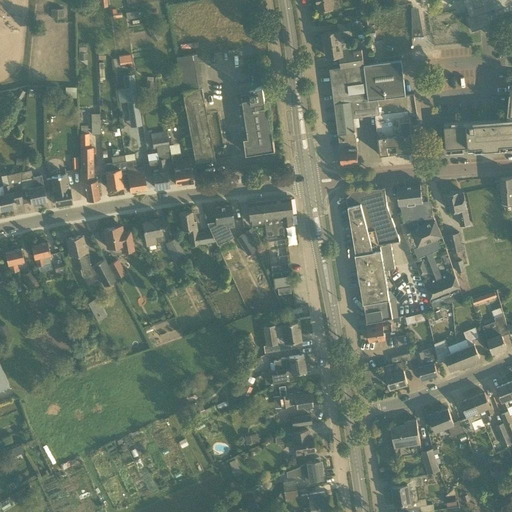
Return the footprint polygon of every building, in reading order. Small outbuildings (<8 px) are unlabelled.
[(317,0),(319,10),(333,8),(340,7),(338,0),(317,0)] [(511,0),(464,0),(470,15),(466,16),(472,31),(500,20),(498,14),(511,9),(511,0)] [(138,11),(126,13),(127,19),(139,17),(138,11)] [(432,33),(433,45),(460,41),(457,19),(455,12),(429,16),(432,33)] [(324,45),(326,45),(342,42),(341,36),(352,34),(350,22),(338,24),(339,30),(324,33),(325,37),(323,37),(324,45)] [(422,28),(412,29),(412,36),(424,36),(423,34),(422,28)] [(151,35),(154,41),(160,38),(157,32),(151,35)] [(343,48),(342,42),(326,45),(324,45),(325,53),(327,52),(328,57),(340,55),(342,55),(343,66),(364,63),(362,49),(354,50),(354,47),(343,48)] [(129,54),(116,55),(117,66),(130,66),(129,54)] [(401,57),(401,55),(384,57),(384,62),(373,63),(364,64),(364,63),(343,66),(341,66),(330,68),(337,124),(341,149),(342,165),(359,164),(358,147),(354,117),(375,114),(380,113),(376,86),(404,82),(401,57)] [(202,87),(197,58),(177,61),(182,90),(202,87)] [(320,77),(328,76),(327,68),(318,69),(320,77)] [(140,115),(135,80),(124,81),(129,117),(140,115)] [(247,154),(275,150),(265,80),(251,82),(251,83),(240,84),(248,137),(244,138),(247,154)] [(153,82),(147,82),(146,90),(156,91),(157,82),(153,82)] [(406,94),(404,82),(376,86),(380,113),(375,114),(380,155),(381,155),(381,151),(412,148),(413,151),(414,151),(409,115),(417,115),(414,93),(406,94)] [(195,162),(215,159),(202,87),(182,90),(189,130),(192,147),(195,162)] [(92,134),(101,134),(100,121),(91,121),(92,134)] [(511,121),(468,125),(468,122),(444,124),(447,153),(477,150),(477,146),(483,145),(483,150),(501,148),(501,144),(511,143),(511,121)] [(151,133),(153,148),(169,145),(168,138),(167,130),(151,133)] [(185,148),(192,147),(189,130),(182,132),(185,148)] [(80,133),(81,165),(93,165),(93,147),(89,147),(89,133),(88,133),(81,133),(80,133)] [(32,144),(26,145),(24,146),(27,157),(36,155),(33,144),(32,144)] [(182,159),(180,152),(171,154),(172,161),(175,161),(177,168),(173,169),(176,185),(193,182),(191,166),(190,166),(189,158),(182,159)] [(126,161),(125,155),(112,157),(113,163),(105,164),(106,171),(108,189),(123,186),(121,173),(127,172),(126,161)] [(166,171),(164,158),(149,161),(151,174),(153,173),(155,188),(169,186),(167,170),(166,171)] [(147,189),(144,174),(143,167),(136,168),(135,159),(126,161),(127,172),(130,192),(147,189)] [(93,180),(93,165),(81,165),(81,183),(84,182),(87,199),(100,197),(97,180),(93,180)] [(0,209),(15,206),(12,192),(19,190),(20,190),(21,179),(22,171),(7,174),(9,184),(0,186),(0,209)] [(49,192),(53,191),(56,205),(72,202),(69,187),(69,188),(66,174),(65,175),(65,173),(62,174),(63,175),(51,177),(51,178),(46,179),(49,192)] [(41,175),(33,177),(21,179),(20,190),(28,188),(32,203),(47,199),(43,185),(41,175)] [(511,176),(501,177),(501,183),(496,184),(502,202),(511,200),(511,176)] [(418,247),(422,245),(422,247),(440,240),(439,238),(443,237),(435,219),(432,213),(431,201),(423,202),(421,184),(397,187),(399,205),(400,205),(405,222),(408,222),(418,247)] [(393,318),(390,298),(385,270),(395,268),(391,241),(400,240),(399,238),(387,205),(385,188),(353,190),(347,197),(348,206),(356,253),(356,254),(359,270),(358,270),(359,271),(357,271),(359,285),(361,285),(361,286),(362,286),(364,301),(364,302),(361,303),(365,322),(367,321),(393,318)] [(456,193),(455,192),(452,191),(449,193),(450,194),(448,194),(451,211),(458,210),(461,225),(470,223),(467,208),(463,191),(458,193),(456,193)] [(292,225),(291,215),(292,215),(290,197),(248,202),(250,220),(264,218),(266,236),(283,234),(282,226),(292,225)] [(212,241),(216,241),(229,239),(226,222),(233,221),(231,205),(214,207),(216,221),(207,222),(211,231),(210,231),(212,241)] [(190,245),(205,243),(203,232),(197,233),(195,220),(193,221),(192,211),(179,213),(182,230),(188,229),(189,237),(190,245)] [(164,232),(162,232),(159,219),(142,222),(145,236),(146,236),(147,245),(156,243),(155,242),(165,240),(164,232)] [(122,253),(134,251),(130,231),(123,232),(122,226),(104,229),(104,231),(103,231),(102,233),(102,237),(105,238),(106,248),(120,246),(122,253)] [(250,227),(244,231),(249,239),(255,235),(250,227)] [(452,252),(463,250),(459,232),(448,234),(452,252)] [(245,233),(237,238),(247,254),(255,249),(245,233)] [(85,246),(82,235),(66,238),(70,256),(78,254),(82,268),(81,268),(81,269),(82,273),(82,275),(83,276),(84,276),(85,277),(86,277),(87,277),(88,277),(97,272),(104,286),(115,280),(104,259),(93,265),(91,266),(86,246),(85,246)] [(259,236),(252,240),(256,246),(263,242),(259,236)] [(185,252),(177,237),(166,243),(173,258),(177,256),(185,252)] [(51,263),(49,254),(50,254),(48,242),(32,245),(34,258),(35,257),(37,266),(47,264),(51,263)] [(19,270),(16,262),(24,260),(21,248),(5,252),(8,264),(9,264),(11,272),(19,270)] [(117,278),(125,273),(118,260),(109,264),(117,278)] [(458,273),(466,270),(463,260),(454,262),(458,273)] [(57,275),(67,272),(64,262),(54,265),(57,275)] [(421,267),(419,268),(423,278),(426,277),(425,275),(428,273),(425,267),(422,269),(421,267)] [(30,289),(39,284),(32,270),(22,275),(30,289)] [(274,288),(282,287),(292,285),(290,275),(273,278),(274,288)] [(463,299),(460,287),(430,298),(433,307),(463,299)] [(474,304),(497,296),(495,291),(472,298),(474,304)] [(97,297),(88,302),(95,316),(104,311),(97,297)] [(501,307),(492,311),(494,317),(504,313),(501,307)] [(508,326),(504,313),(494,317),(498,326),(485,331),(488,339),(493,352),(507,347),(502,334),(509,331),(508,326)] [(415,322),(413,315),(406,317),(408,323),(408,324),(415,322)] [(301,339),(298,321),(291,322),(291,321),(289,322),(282,324),(274,325),(264,327),(267,344),(301,339)] [(0,334),(2,339),(11,335),(7,324),(0,326),(0,334)] [(383,325),(383,324),(376,325),(376,326),(367,327),(368,333),(367,333),(368,340),(369,340),(369,341),(385,339),(384,332),(392,331),(391,324),(383,325)] [(465,363),(480,357),(473,340),(479,337),(475,327),(464,331),(469,345),(461,349),(465,363)] [(451,353),(445,339),(434,343),(436,354),(445,351),(446,355),(451,369),(465,363),(461,349),(451,353)] [(438,374),(434,362),(427,364),(423,351),(416,353),(416,350),(410,352),(413,367),(414,368),(419,366),(423,379),(438,374)] [(391,388),(408,383),(404,370),(413,367),(410,352),(391,358),(393,363),(385,365),(388,373),(387,373),(391,388)] [(0,388),(9,384),(0,363),(0,355),(1,355),(0,353),(0,388)] [(305,370),(303,355),(303,354),(289,356),(281,358),(281,359),(282,369),(270,370),(271,383),(277,382),(289,380),(287,373),(291,373),(306,370),(305,370)] [(505,408),(507,407),(511,405),(511,390),(508,382),(497,387),(502,400),(501,400),(505,408)] [(304,393),(303,391),(279,395),(279,396),(281,407),(289,406),(288,401),(295,400),(296,407),(313,405),(311,392),(304,393)] [(485,392),(473,396),(482,417),(484,423),(491,420),(488,415),(494,412),(491,405),(490,405),(485,392)] [(482,417),(473,396),(462,401),(467,414),(466,415),(467,417),(460,420),(460,419),(465,431),(475,427),(472,421),(482,417)] [(226,400),(216,405),(218,410),(228,405),(226,400)] [(218,412),(214,404),(204,409),(202,404),(191,410),(197,422),(218,412)] [(454,422),(448,408),(438,412),(438,411),(429,414),(436,430),(448,425),(452,436),(465,431),(460,419),(454,422)] [(502,414),(511,438),(511,416),(511,414),(510,411),(508,411),(502,414)] [(311,414),(291,418),(293,427),(312,423),(311,414)] [(394,445),(419,441),(420,441),(417,419),(407,420),(408,423),(391,426),(394,445)] [(504,446),(511,443),(503,423),(496,426),(504,446)] [(309,436),(308,429),(290,432),(290,433),(288,433),(288,431),(275,437),(276,442),(276,443),(288,441),(291,440),(293,447),(295,447),(296,454),(314,451),(313,440),(310,440),(309,438),(312,437),(312,436),(309,436)] [(258,433),(244,435),(246,443),(259,442),(258,433)] [(428,474),(440,470),(433,448),(422,451),(428,474)] [(320,461),(319,456),(314,457),(315,460),(313,460),(313,459),(307,460),(307,462),(296,468),(286,471),(287,477),(304,474),(305,480),(310,479),(310,480),(323,478),(321,469),(323,469),(322,461),(320,461)] [(503,463),(492,461),(490,470),(501,473),(503,463)] [(418,499),(416,485),(424,484),(422,474),(399,478),(400,485),(393,486),(395,504),(403,503),(404,508),(427,504),(426,497),(418,499)] [(283,482),(284,489),(284,491),(296,489),(295,480),(283,482)] [(454,488),(445,495),(447,507),(457,505),(454,488)] [(324,491),(308,493),(308,494),(301,495),(301,496),(298,497),(296,489),(284,491),(285,499),(297,497),(298,505),(309,503),(310,507),(303,509),(303,511),(327,511),(325,498),(323,498),(322,492),(324,491)] [(434,510),(433,503),(427,504),(404,508),(403,508),(403,511),(421,511),(422,511),(434,510)]
